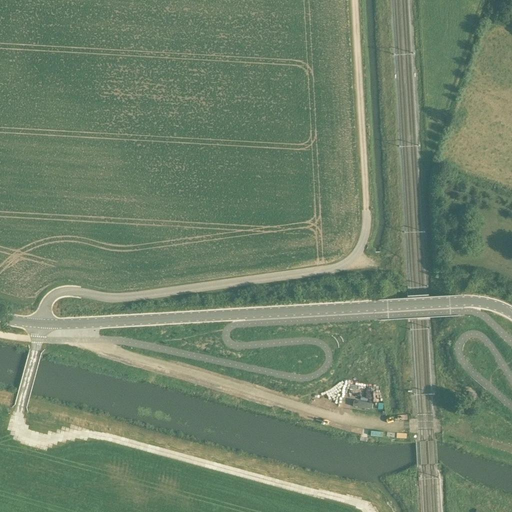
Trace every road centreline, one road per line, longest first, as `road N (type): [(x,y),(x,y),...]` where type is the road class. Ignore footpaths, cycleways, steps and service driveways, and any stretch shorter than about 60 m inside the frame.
road 1 (track): [(43,324),(54,293),(143,295),(328,270),(354,255),(367,219),(355,0)]
road 2 (tertiary): [(511,312),(464,300),(71,323)]
road 3 (unclassified): [(71,323),(72,334),(119,353),(355,423),(399,426)]
